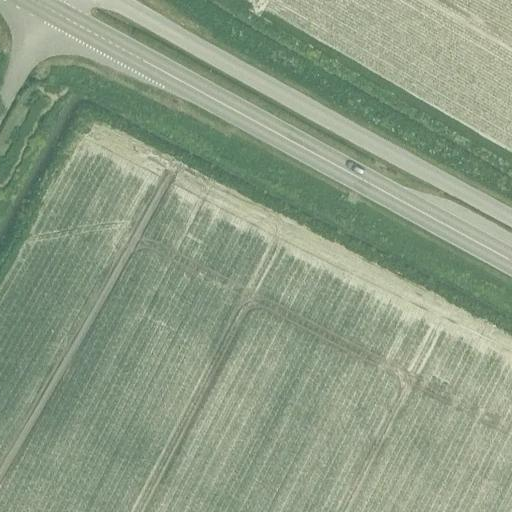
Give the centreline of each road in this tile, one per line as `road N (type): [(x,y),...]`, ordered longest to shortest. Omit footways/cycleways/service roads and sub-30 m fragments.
road 1 (tertiary): [(511,263),(54,14)]
road 2 (unclassified): [(511,219),(108,0)]
